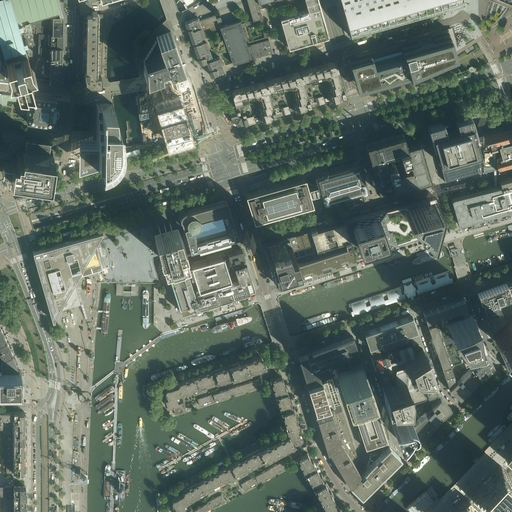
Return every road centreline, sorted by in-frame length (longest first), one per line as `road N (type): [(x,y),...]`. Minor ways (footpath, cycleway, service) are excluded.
road 1 (residential): [(248,239),(161,266),(174,312),(176,318),(265,290)]
road 2 (secondary): [(0,235),(227,170)]
road 3 (secondary): [(221,161),(0,226)]
road 4 (secondary): [(15,243),(229,177)]
road 5 (residential): [(450,230),(265,290)]
road 6 (secondary): [(511,62),(362,110)]
road 7 (secondary): [(218,155),(84,189)]
road 8 (residential): [(248,239),(378,203)]
road 9 (residential): [(162,392),(167,382),(283,344)]
road 10 (residential): [(340,52),(462,17)]
road 11 (secondary): [(343,116),(228,157)]
road 12 (residential): [(73,95),(192,69)]
